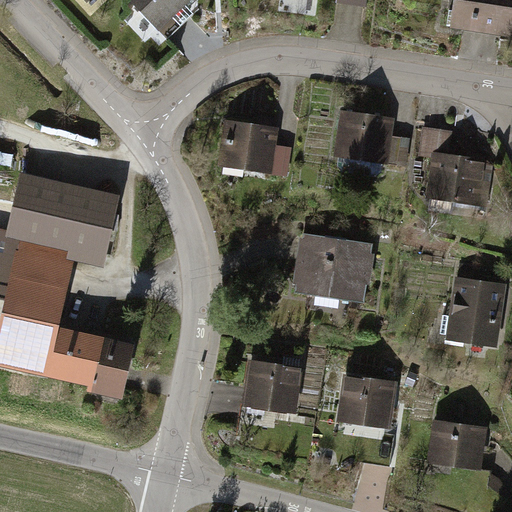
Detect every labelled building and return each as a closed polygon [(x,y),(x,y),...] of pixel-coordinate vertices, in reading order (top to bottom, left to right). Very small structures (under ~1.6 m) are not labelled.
[(67,0),(79,13),(93,0),(67,0)] [(141,0),(127,13),(151,39),(166,25),(175,35),(190,22),(180,11),(192,0),(141,0)] [(511,0),(453,0),(448,40),(511,50),(511,0)] [(340,114),(333,161),(388,170),(389,165),(407,168),(412,137),(393,134),(395,123),(340,114)] [(259,129),(224,125),(219,166),(288,175),(291,151),(274,149),(277,122),(260,120),(259,129)] [(432,165),(425,207),(481,216),(490,160),(469,157),(468,164),(447,160),(451,136),(423,132),(418,162),(432,165)] [(26,234),(0,348),(0,362),(125,391),(136,345),(54,326),(72,248),(100,254),(112,198),(20,177),(8,230),(26,234)] [(298,285),(296,293),(317,296),(316,303),(340,307),(342,299),(364,303),(367,287),(370,287),(375,255),(372,255),(373,245),(305,235),(304,240),(301,240),(295,285),(298,285)] [(443,342),(442,347),(495,356),(507,292),(495,289),(496,283),(473,279),(474,268),(461,266),(458,283),(454,282),(447,322),(441,321),(437,341),(443,342)] [(251,363),(244,405),(295,413),(301,371),(251,363)] [(417,382),(409,376),(402,385),(410,391),(417,382)] [(344,377),(337,419),(389,427),(394,390),(379,388),(380,383),(344,377)] [(434,414),(426,462),(479,471),(486,427),(462,423),(465,407),(451,404),(449,416),(434,414)]
